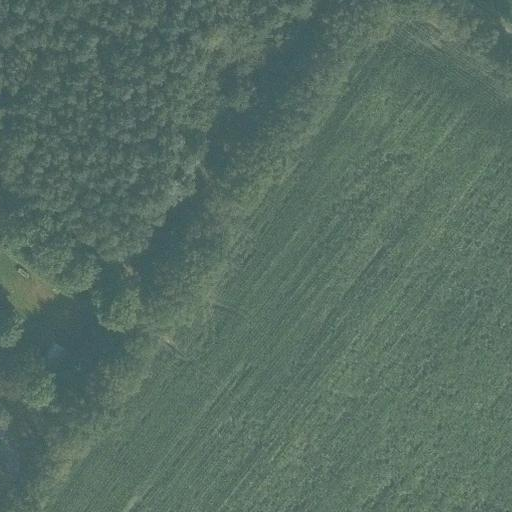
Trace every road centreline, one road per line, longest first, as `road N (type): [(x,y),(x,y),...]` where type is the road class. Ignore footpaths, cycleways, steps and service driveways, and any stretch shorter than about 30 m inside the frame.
road 1 (track): [(130,309),(142,291),(136,271),(273,69),(331,0)]
road 2 (track): [(136,271),(0,174)]
